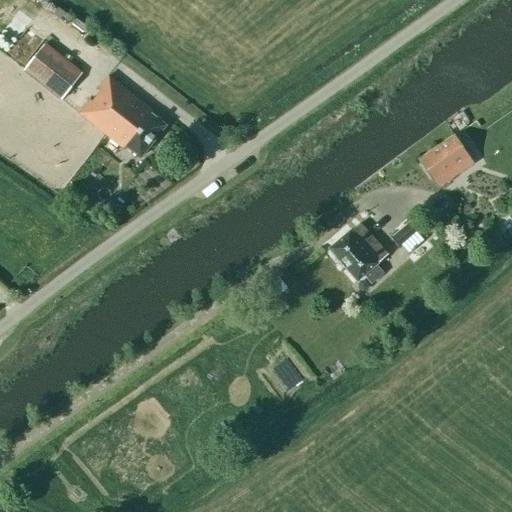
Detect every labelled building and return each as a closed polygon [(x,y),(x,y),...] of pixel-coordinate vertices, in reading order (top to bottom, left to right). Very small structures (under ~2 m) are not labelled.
[(76,79),(38,49),(21,70),(59,100),(76,79)] [(89,99),(78,113),(123,149),(125,146),(140,158),(165,126),(150,114),(152,111),(107,76),(96,90),(99,92),(92,101),(89,99)] [(437,187),(472,164),(453,136),(418,159),(437,187)] [(108,219),(120,220),(122,204),(110,203),(108,219)] [(425,220),(416,227),(417,228),(422,234),(431,227),(426,221),(425,220)] [(417,231),(408,221),(389,237),(398,247),(417,231)] [(375,265),(387,254),(360,223),(350,232),(349,231),(328,248),(356,281),(363,275),(370,283),(382,272),(375,265)]
